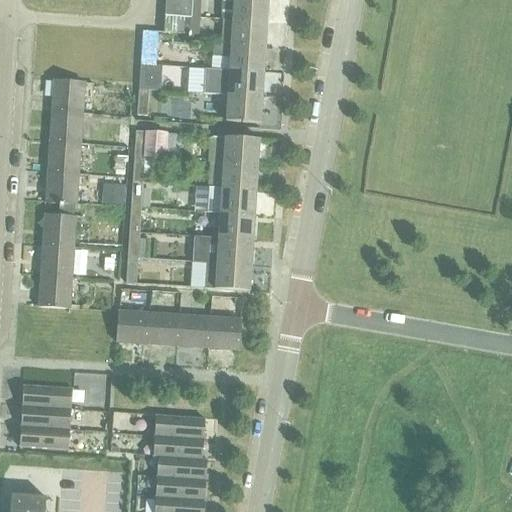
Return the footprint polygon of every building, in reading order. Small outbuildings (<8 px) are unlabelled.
[(165,0),(165,15),(188,17),(201,18),(202,0),(165,0)] [(233,0),(232,21),(267,23),(269,0),(233,0)] [(223,20),(221,45),(266,48),(267,23),(232,21),(223,20)] [(142,40),(140,65),(151,66),(153,41),(142,40)] [(213,45),(212,58),(229,59),(229,70),(264,73),(266,48),(221,45),(213,45)] [(140,65),(138,90),(149,91),(160,92),(160,91),(161,78),(150,77),(151,66),(140,65)] [(205,70),(204,93),(227,95),(262,98),(264,73),(229,70),(229,71),(205,70)] [(54,81),(52,112),(83,114),(92,115),(94,86),(85,85),(85,84),(54,81)] [(112,99),(132,100),(133,84),(112,83),(112,99)] [(138,90),(137,117),(147,118),(149,91),(138,90)] [(227,95),(225,121),(261,123),(262,98),(227,95)] [(52,112),(50,143),(81,145),(83,114),(52,112)] [(136,133),(134,157),(144,158),(165,159),(166,135),(146,133),(136,133)] [(210,137),(209,162),(258,165),(260,140),(225,138),(210,137)] [(50,143),(47,173),(78,175),(81,145),(50,143)] [(134,157),(133,183),(143,183),(144,158),(134,157)] [(209,162),(208,188),(221,189),(257,191),(258,165),(209,162)] [(46,193),(45,204),(60,205),(72,206),(76,206),(77,193),(77,191),(78,175),(47,173),(46,191),(46,193)] [(124,199),(126,183),(106,181),(105,198),(124,199)] [(132,193),(131,208),(142,209),(141,209),(149,210),(149,209),(150,193),(150,190),(142,190),(143,183),(133,183),(132,193)] [(208,193),(207,213),(220,214),(255,216),(257,193),(257,191),(221,189),(208,188),(208,193)] [(44,216),(42,246),(74,249),(76,218),(72,218),(72,206),(60,205),(59,217),(44,216)] [(131,208),(129,233),(140,234),(141,209),(142,209),(131,208)] [(220,214),(218,239),(253,241),(255,216),(220,214)] [(129,233),(128,258),(139,259),(139,252),(147,253),(148,235),(140,235),(140,234),(129,233)] [(194,237),(193,262),(217,264),(252,266),(253,241),(218,239),(194,237)] [(42,246),(40,276),(72,278),(74,249),(42,246)] [(128,258),(126,285),(137,286),(139,259),(128,258)] [(217,264),(215,290),(250,292),(252,266),(217,264)] [(40,276),(38,307),(69,309),(70,294),(81,295),(81,283),(71,282),(72,278),(40,276)] [(119,312),(117,344),(147,346),(150,314),(119,312)] [(150,314),(147,346),(178,348),(180,316),(150,314)] [(180,316),(178,348),(208,350),(211,318),(180,316)] [(211,318),(208,350),(239,352),(241,320),(211,318)] [(23,385),(22,406),(71,409),(72,388),(23,385)] [(22,406),(21,425),(70,428),(71,409),(22,406)] [(157,415),(156,436),(205,439),(206,418),(157,415)] [(21,425),(20,448),(69,450),(70,428),(21,425)] [(156,436),(155,456),(160,456),(203,458),(205,439),(156,436)] [(160,456),(158,476),(207,479),(208,459),(203,459),(203,458),(160,456)] [(158,476),(157,497),(205,500),(207,479),(158,476)] [(11,496),(9,511),(44,511),(45,498),(11,496)] [(157,497),(156,511),(204,511),(205,500),(157,497)]
